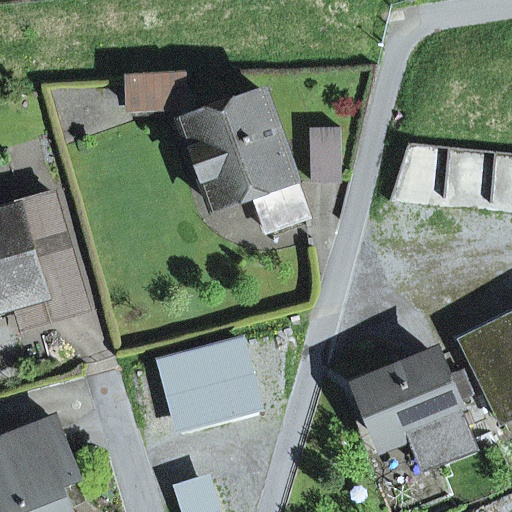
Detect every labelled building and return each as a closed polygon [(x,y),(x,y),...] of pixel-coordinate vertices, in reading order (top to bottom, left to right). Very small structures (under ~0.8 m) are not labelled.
[(183,89),(216,87),(215,74),(132,78),(133,110),(177,107),(184,101),(183,89)] [(255,195),(268,233),(310,218),(267,95),(186,123),(216,208),(255,195)] [(311,129),(312,182),(342,181),(341,128),(311,129)] [(427,153),(404,211),(429,221),(452,163),(427,153)] [(32,257),(61,249),(45,195),(17,203),(19,213),(32,257)] [(0,307),(14,303),(43,295),(49,315),(78,307),(61,249),(32,257),(19,213),(0,218),(0,307)] [(20,323),(49,315),(43,295),(14,303),(20,323)] [(511,418),(511,317),(463,342),(503,423),(511,418)] [(163,365),(178,423),(236,407),(220,349),(163,365)] [(436,462),(473,448),(438,358),(363,388),(386,445),(422,429),(436,462)] [(0,511),(71,511),(71,509),(62,485),(77,480),(80,479),(58,424),(0,446),(0,511)] [(71,509),(86,502),(77,480),(62,485),(71,509)]
